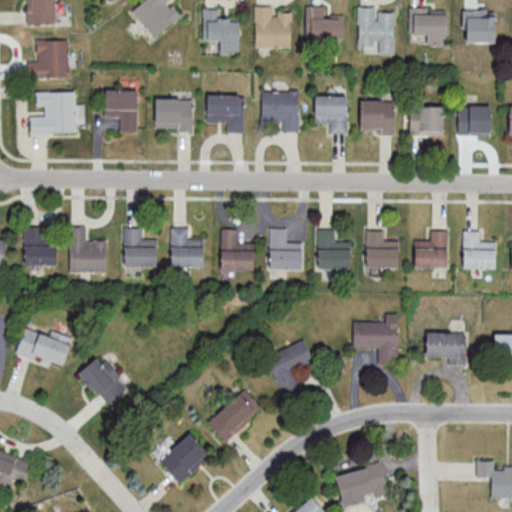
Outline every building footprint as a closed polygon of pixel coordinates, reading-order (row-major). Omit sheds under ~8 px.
[(26,0),(26,24),(55,24),(55,0),(26,0)] [(142,0),(130,10),(154,39),(181,16),(169,1),(169,0),(142,0)] [(254,47),(291,47),(291,14),(273,14),(273,5),(254,5),(254,47)] [(306,6),(306,39),(342,39),(342,16),(324,16),(324,6),(306,6)] [(395,54),(395,7),(357,7),(357,43),(377,43),(377,54),(395,54)] [(426,44),(446,44),(447,7),(409,7),(409,35),(426,35),(426,44)] [(239,54),(240,18),(221,18),(221,8),(203,8),(202,40),(218,41),(218,53),(239,54)] [(28,59),(28,77),(70,77),(70,39),(38,39),(38,59),(28,59)] [(105,119),(117,119),(117,131),(138,131),(138,89),(105,89),(105,119)] [(85,121),(85,101),(75,101),(74,90),(39,91),(39,113),(30,113),(30,133),(77,133),(77,121),(85,121)] [(299,90),(262,90),(262,122),(283,122),(283,131),(299,131),(299,90)] [(243,132),(243,94),(206,94),(206,122),(225,122),(225,132),(243,132)] [(347,132),(347,95),(315,95),(315,122),(327,122),(327,132),(347,132)] [(193,130),(193,98),(154,98),(154,130),(193,130)] [(360,133),(394,134),(395,99),(360,99),(360,133)] [(490,105),(459,105),(459,134),(490,134),(490,105)] [(410,134),(443,134),(443,106),(410,106),(410,134)] [(106,272),(106,238),(88,238),(88,226),(69,226),(69,272),(106,272)] [(24,227),(24,265),(54,266),(54,227),(24,227)] [(124,265),(157,265),(157,239),(143,239),(143,228),(124,228),(124,265)] [(171,268),(204,268),(204,239),(188,239),(188,228),(171,228),(171,268)] [(237,229),(221,229),(221,271),(253,271),(253,243),(237,243),(237,229)] [(269,229),(268,270),(302,271),(302,243),(287,242),(287,229),(269,229)] [(317,230),(317,269),(350,269),(350,241),(336,241),(336,230),(317,230)] [(366,267),(399,267),(399,240),(385,240),(385,230),(366,230),(366,267)] [(446,230),(427,230),(427,240),(415,240),(415,267),(446,267),(446,230)] [(463,268),(495,268),(495,240),(484,240),(484,230),(463,230),(463,268)] [(0,264),(10,242),(0,237),(0,264)] [(398,313),(386,313),(386,322),(353,322),(353,349),(378,348),(378,364),(399,363),(398,313)] [(51,331),(50,336),(24,328),(16,354),(65,368),(74,338),(51,331)] [(465,332),(426,332),(426,355),(448,355),(448,364),(465,364),(465,332)] [(511,333),(495,333),(495,357),(511,357),(511,333)] [(281,394),(300,387),(293,368),(314,361),(306,340),(267,355),(281,394)] [(130,386),(103,354),(79,374),(105,406),(130,386)] [(207,421),(224,441),(263,409),(246,389),(207,421)] [(211,454),(189,431),(158,461),(181,484),(211,454)] [(0,484),(7,487),(11,477),(24,481),(31,460),(0,449),(0,484)] [(511,497),(511,467),(494,467),(494,460),(477,460),(476,477),(491,477),(491,497),(511,497)] [(381,463),(335,474),(342,506),(388,495),(381,463)] [(324,511),(314,497),(292,511),(324,511)]
